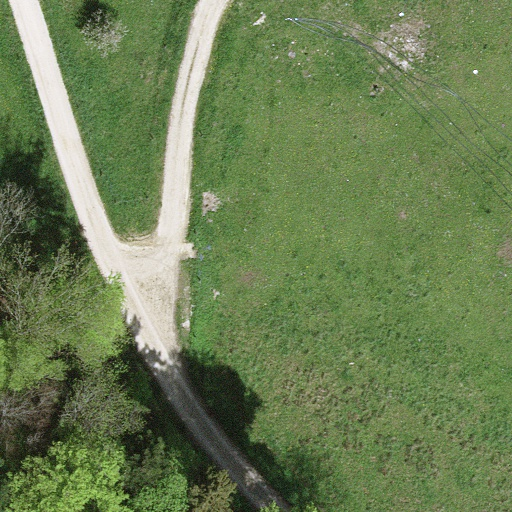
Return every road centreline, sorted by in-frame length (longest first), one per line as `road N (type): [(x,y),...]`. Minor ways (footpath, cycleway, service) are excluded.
road 1 (track): [(276,511),(123,291),(17,0)]
road 2 (track): [(115,272),(169,263),(190,96),(222,0)]
